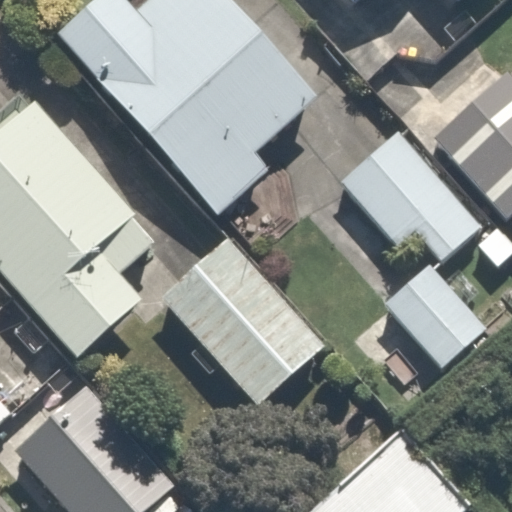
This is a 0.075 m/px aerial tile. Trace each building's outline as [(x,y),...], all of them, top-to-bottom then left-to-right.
[(71,0),(41,29),(211,212),(265,162),(326,104),(228,0),(132,0),(121,10),(111,0),(71,0)] [(358,0),(347,10),(319,36),(393,118),(478,212),(503,240),(511,231),(511,79),(471,34),(441,60),(409,24),(387,0),(358,0)] [(338,0),(347,10),(358,0),(387,0),(409,24),(435,0),(338,0)] [(0,280),(75,361),(142,297),(181,261),(28,98),(0,124),(0,280)] [(478,212),(393,118),(298,204),(362,276),(413,230),(433,252),(478,212)] [(329,337),(222,223),(181,261),(142,297),(249,411),(329,337)] [(89,373),(0,452),(0,482),(26,511),(127,511),(175,469),(89,373)] [(300,511),(464,511),(479,499),(403,416),(300,511)] [(9,511),(2,503),(0,504),(0,511),(9,511)]
